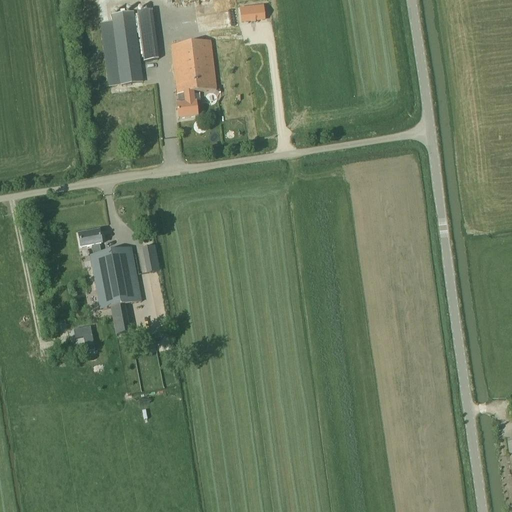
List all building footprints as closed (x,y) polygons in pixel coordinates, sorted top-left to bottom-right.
[(263,8),(240,10),(241,23),(250,22),(250,24),(255,24),(255,22),(264,21),(263,8)] [(159,60),(152,11),(137,13),(143,62),(159,60)] [(143,83),(133,13),(111,16),(112,22),(100,24),(108,88),(121,86),(143,83)] [(217,91),(211,42),(171,47),(176,96),(179,96),(180,106),(176,106),(178,120),(198,117),(196,104),(194,104),(193,94),(217,91)] [(131,250),(101,255),(99,246),(101,245),(99,233),(78,237),(81,249),(92,247),(93,257),(89,257),(100,311),(142,303),(131,250)] [(90,328),(73,331),(75,340),(83,338),(86,353),(95,351),(90,328)] [(152,330),(140,332),(142,342),(154,340),(152,330)]
